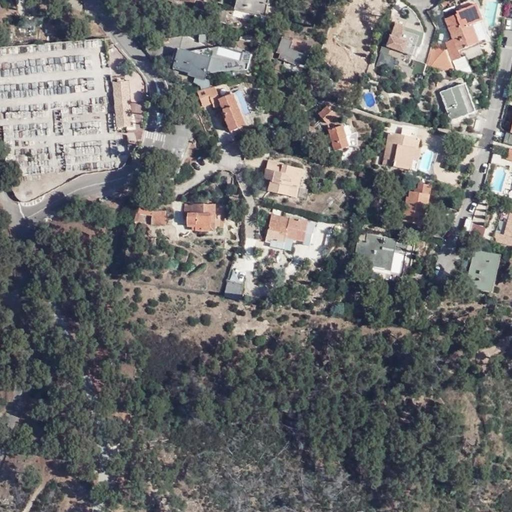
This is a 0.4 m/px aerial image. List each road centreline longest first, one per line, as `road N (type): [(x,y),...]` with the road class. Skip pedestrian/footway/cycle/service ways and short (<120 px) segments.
road 1 (residential): [(17,221),(136,172),(157,137),(159,89),(150,68),(95,0)]
road 2 (unclassified): [(25,239),(90,379),(104,453),(97,511)]
road 3 (track): [(511,336),(433,388),(400,427),(394,446),(403,511)]
road 4 (residential): [(446,271),(511,54)]
road 5 (unclassified): [(0,448),(25,368),(25,239)]
